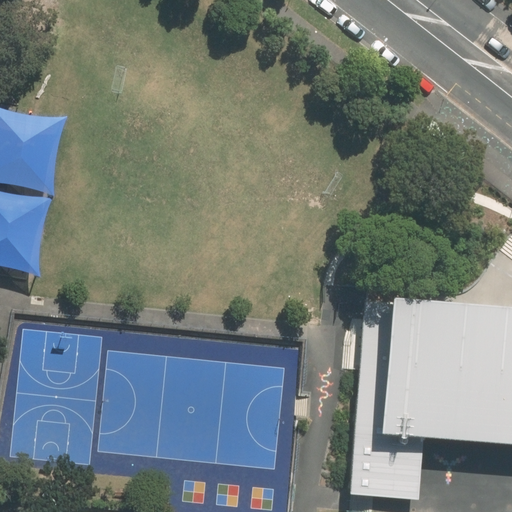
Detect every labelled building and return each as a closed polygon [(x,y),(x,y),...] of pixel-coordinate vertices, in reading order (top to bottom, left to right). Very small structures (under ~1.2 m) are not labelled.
[(212,75),(231,89),(252,60),(232,46),(237,39),(182,0),(83,0),(203,86),(212,75)] [(199,91),(79,6),(45,54),(165,138),(199,91)] [(264,59),(231,107),(351,192),(384,144),(264,59)] [(0,270),(31,276),(59,116),(0,105),(0,270)] [(210,120),(193,107),(165,144),(183,157),(210,120)] [(349,194),(230,111),(197,158),(316,241),(349,194)] [(337,258),(309,264),(325,338),(353,332),(337,258)] [(511,447),(511,311),(363,302),(349,496),(413,500),(417,441),(511,447)]
